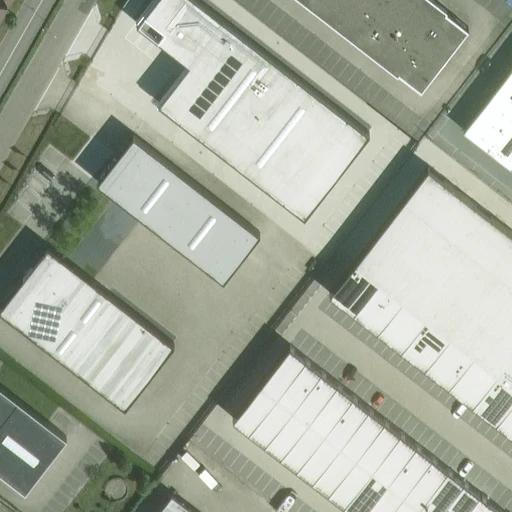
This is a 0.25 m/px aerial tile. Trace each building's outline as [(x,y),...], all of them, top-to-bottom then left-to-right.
[(374,129),(206,0),(155,0),(141,17),(195,58),(162,100),(308,212),(374,129)] [(466,27),(467,26),(433,0),(307,0),(420,88),(466,27)] [(511,67),(463,130),(511,167),(511,166),(511,67)] [(259,231),(132,133),(95,180),(222,279),(259,231)] [(511,243),(442,194),(380,277),(511,381),(511,243)] [(71,265),(47,247),(24,276),(22,274),(0,303),(0,309),(124,405),(173,342),(72,264),(71,265)] [(511,382),(353,260),(328,292),(511,434),(511,382)] [(511,511),(511,504),(298,340),(232,422),(352,511),(511,511)] [(65,435),(0,383),(0,470),(24,489),(65,435)] [(171,492),(154,511),(199,511),(192,506),(191,507),(171,492)]
